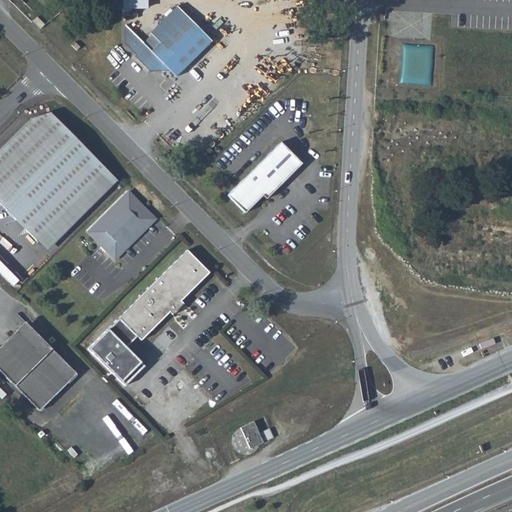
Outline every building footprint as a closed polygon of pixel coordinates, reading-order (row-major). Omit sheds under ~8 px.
[(148,9),(148,0),(123,0),(123,8),(148,9)] [(143,43),(126,25),(126,42),(137,53),(135,55),(149,69),(149,67),(157,67),(161,70),(169,71),(175,77),(211,41),(177,6),(150,33),(152,35),(143,43)] [(37,17),(33,21),(41,29),(45,25),(37,17)] [(435,66),(434,91),(458,92),(458,98),(466,98),(466,92),(474,93),(476,68),(435,66)] [(32,118),(0,149),(0,204),(35,240),(106,170),(49,112),(32,118)] [(267,200),(302,165),(281,144),(228,197),(246,214),(264,197),(267,200)] [(106,170),(35,240),(46,251),(117,180),(106,170)] [(128,191),(87,232),(98,243),(114,259),(131,241),(132,242),(138,237),(137,236),(155,218),(128,191)] [(155,218),(137,236),(138,237),(155,219),(155,218)] [(511,224),(481,223),(479,253),(511,254),(511,224)] [(131,241),(114,259),(115,259),(132,242),(131,241)] [(187,251),(120,317),(141,339),(170,311),(173,315),(184,304),(181,301),(208,273),(187,251)] [(16,330),(61,375),(69,367),(24,322),(16,330)] [(0,345),(0,372),(32,404),(61,375),(16,330),(0,345)] [(258,429),(245,435),(255,457),(269,450),(279,445),(274,436),(264,441),(258,429)]
